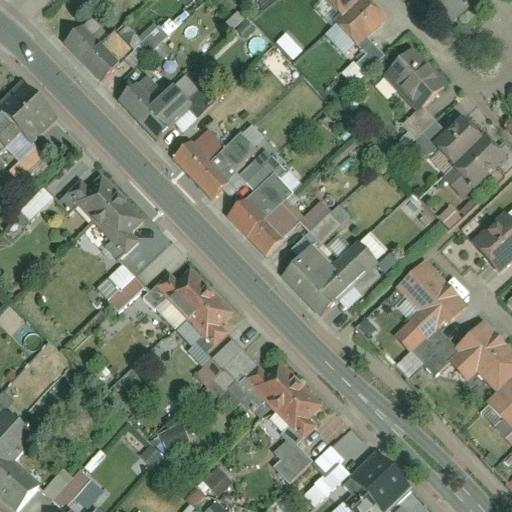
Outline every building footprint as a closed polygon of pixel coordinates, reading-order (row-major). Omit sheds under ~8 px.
[(365,2),(366,0),(325,0),(345,21),(365,2)] [(421,0),(444,25),(473,0),(421,0)] [(337,27),(357,49),(385,23),(365,2),(345,21),(337,27)] [(141,46),(150,55),(171,36),(162,26),(141,46)] [(67,47),(102,85),(115,73),(80,35),(67,47)] [(359,54),(363,57),(355,67),(366,77),(383,57),(368,44),(359,54)] [(405,59),(382,81),(418,119),(441,97),(405,59)] [(353,66),(341,75),(351,88),(363,79),(353,66)] [(135,88),(119,102),(156,142),(188,113),(169,93),(153,107),(135,88)] [(52,129),(23,96),(0,117),(0,132),(22,156),(52,129)] [(497,160),(462,123),(430,154),(465,191),(497,160)] [(173,162),(209,201),(227,185),(190,146),(173,162)] [(143,227),(101,181),(85,196),(79,189),(61,206),(118,267),(139,248),(130,239),(143,227)] [(41,192),(14,221),(24,231),(51,202),(41,192)] [(231,220),(267,258),(282,244),(246,206),(231,220)] [(449,209),(437,220),(446,231),(458,220),(449,209)] [(511,255),(511,231),(501,218),(467,246),(490,274),(511,255)] [(312,251),(285,276),(322,317),(376,267),(357,247),(331,271),(312,251)] [(511,356),(481,325),(457,349),(442,334),(469,308),(425,264),(396,293),(417,314),(393,338),(435,380),(448,367),(465,383),(473,375),(495,397),(486,407),(511,432),(511,435),(505,442),(511,449),(511,356)] [(120,267),(94,293),(117,317),(144,291),(120,267)] [(162,296),(211,352),(239,329),(190,273),(162,296)] [(216,401),(252,366),(230,343),(194,379),(216,401)] [(325,411),(283,362),(250,391),(292,439),(325,411)] [(0,502),(12,511),(19,511),(37,491),(8,467),(29,441),(0,417),(0,502)] [(163,457),(188,446),(180,428),(155,439),(163,457)] [(312,511),(351,476),(327,451),(311,467),(322,479),(301,500),(312,511)] [(394,511),(412,497),(383,464),(343,497),(355,511),(394,511)] [(218,470),(201,485),(216,501),(233,486),(218,470)] [(42,494),(62,511),(66,511),(78,499),(88,508),(102,494),(78,473),(71,481),(61,472),(42,494)]
